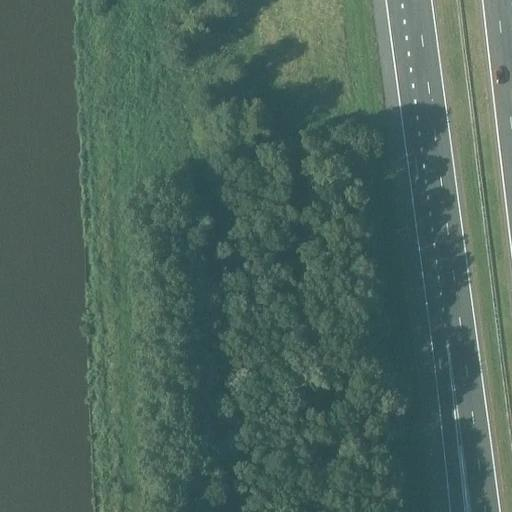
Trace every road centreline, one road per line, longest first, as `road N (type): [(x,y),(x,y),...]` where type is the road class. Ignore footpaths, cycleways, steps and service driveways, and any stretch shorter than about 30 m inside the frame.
road 1 (motorway): [(416,0),(460,337)]
road 2 (motorway): [(460,337),(483,511)]
road 3 (motorway): [(460,337),(467,511)]
road 4 (motorway): [(511,139),(496,0)]
